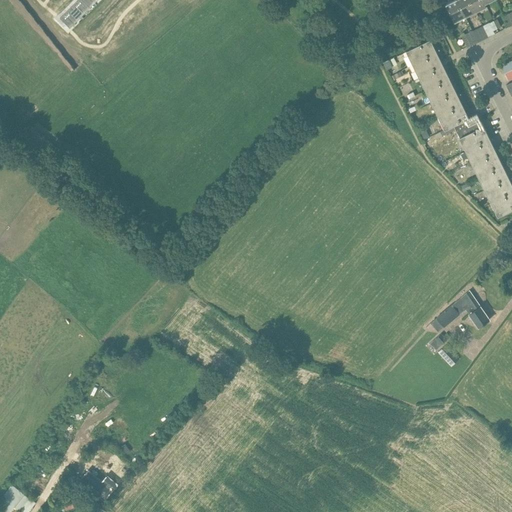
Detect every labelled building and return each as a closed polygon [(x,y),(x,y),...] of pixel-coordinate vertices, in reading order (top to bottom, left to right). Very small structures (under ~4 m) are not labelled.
[(75,0),(61,15),(71,25),(95,0),(75,0)] [(466,16),(457,0),(453,0),(446,4),(456,23),(456,21),(466,16)] [(476,11),(470,0),(457,0),(466,16),(476,11)] [(470,0),(476,11),(487,6),(485,3),(483,0),(470,0)] [(478,42),(475,34),(473,30),(469,32),(474,43),(478,42)] [(509,178),(507,174),(504,176),(500,167),(503,165),(501,162),(498,163),(493,154),(497,152),(495,149),(492,150),(487,141),(490,139),(488,136),(485,137),(481,127),(478,128),(475,122),(481,120),(477,113),(469,117),(467,114),(464,115),(459,106),(462,104),(461,101),(458,102),(453,93),(456,91),(454,88),(451,89),(447,80),(450,78),(448,75),(445,76),(440,67),(443,65),(442,62),(439,63),(434,54),(437,53),(435,49),(432,51),(428,41),(431,40),(431,39),(406,51),(445,129),(445,130),(454,125),(456,129),(498,216),(511,209),(511,188),(511,189),(506,180),(509,178)] [(504,73),(511,68),(511,60),(511,59),(500,64),(504,73)] [(388,69),(390,73),(395,71),(389,60),(383,63),(387,69),(388,69)] [(445,129),(440,131),(443,136),(456,129),(454,125),(445,130),(445,129)] [(52,143),(33,129),(26,138),(45,152),(52,143)] [(461,185),(463,190),(471,187),(469,182),(461,185)] [(436,317),(444,327),(460,314),(459,313),(466,308),(469,313),(478,328),(491,319),(481,305),(470,290),(457,301),(452,304),(436,317)] [(436,338),(442,344),(448,338),(448,339),(451,337),(446,333),(444,335),(441,333),(436,338)] [(451,366),(460,358),(447,344),(445,346),(438,352),(451,366)]
